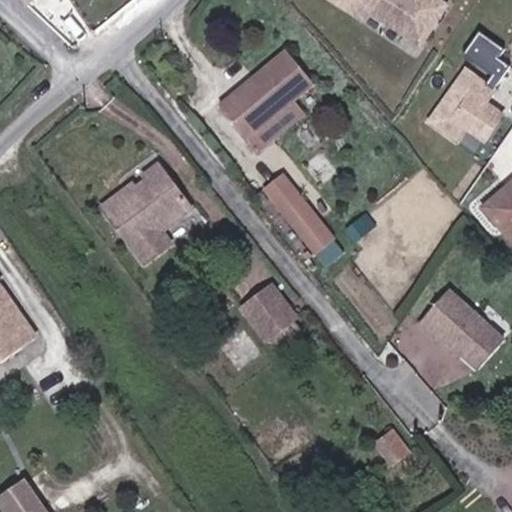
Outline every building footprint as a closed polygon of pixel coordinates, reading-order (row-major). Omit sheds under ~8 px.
[(412,0),(412,1),(411,0),(331,0),(422,53),(447,14),(424,0),(412,0)] [(486,144),(504,119),(485,105),(511,68),(497,58),(504,48),(480,31),(463,57),(490,76),(487,81),(464,65),(425,121),(458,144),(467,131),(486,144)] [(264,93),(293,120),(305,109),(324,92),(293,59),(260,89),(264,93)] [(229,117),(260,150),(293,120),(264,93),(249,106),(244,103),(229,117)] [(315,119),(305,109),(293,120),(303,129),(315,119)] [(303,129),(293,120),(260,150),(268,158),(303,129)] [(194,202),(157,162),(141,175),(178,216),(194,202)] [(157,223),(162,228),(178,216),(141,175),(138,178),(142,185),(126,198),(121,192),(105,205),(135,242),(157,223)] [(511,179),(479,207),(511,245),(511,179)] [(272,200),(291,224),(309,208),(289,184),(272,200)] [(343,249),(309,208),(291,224),(325,265),(343,249)] [(0,362),(3,365),(39,338),(2,287),(0,288),(0,362)] [(264,289),(231,316),(256,347),(260,344),(282,327),(289,321),(264,289)] [(503,343),(451,293),(421,325),(476,371),(503,343)] [(282,327),(260,344),(266,352),(288,336),(282,327)] [(378,441),(396,464),(416,450),(397,426),(378,441)] [(46,511),(27,482),(1,499),(9,511),(46,511)]
